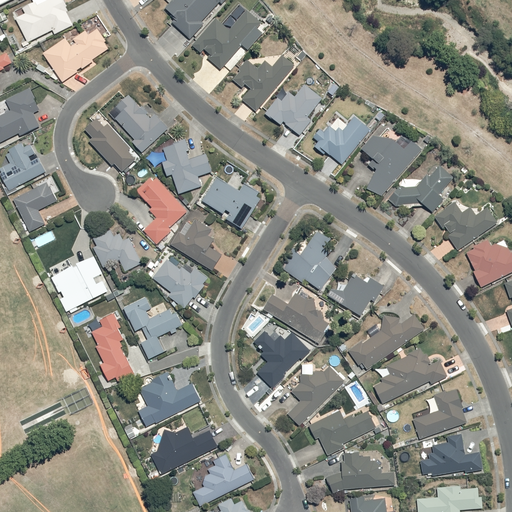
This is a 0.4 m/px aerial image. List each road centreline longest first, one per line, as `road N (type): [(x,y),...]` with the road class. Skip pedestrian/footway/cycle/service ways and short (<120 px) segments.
road 1 (residential): [(511,488),(504,414),(481,347),(444,282),(312,182)]
road 2 (residential): [(292,511),(270,443),(234,394),(226,351),(240,299),(312,182)]
road 3 (residential): [(312,182),(218,117),(152,43)]
road 4 (residential): [(101,195),(62,146),(58,126),(84,86),(152,43)]
